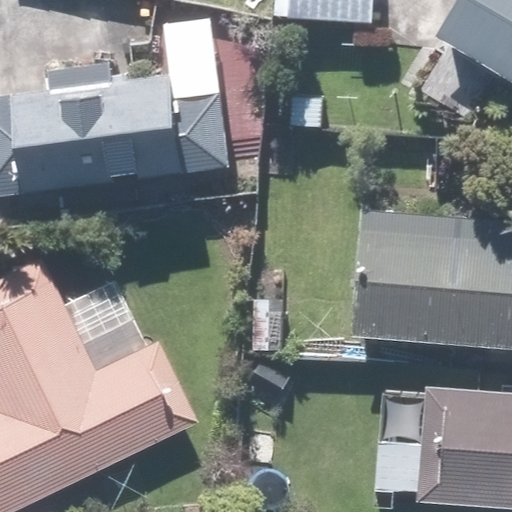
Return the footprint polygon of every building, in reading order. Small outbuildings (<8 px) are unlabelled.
[(375,0),(288,0),(287,21),(374,27),(375,0)] [(511,0),(458,0),(435,41),(511,85),(511,0)] [(0,96),(0,199),(229,169),(209,20),(162,27),(169,81),(121,87),(118,65),(39,76),(41,90),(0,96)] [(511,231),(357,218),(347,332),(511,346),(511,231)] [(0,511),(190,425),(118,270),(54,300),(35,259),(0,275),(0,511)] [(511,394),(381,386),(374,499),(511,506),(511,394)] [(280,418),(243,415),(239,473),(277,476),(280,418)] [(135,457),(83,479),(96,511),(109,511),(151,494),(135,457)] [(54,511),(47,498),(21,511),(54,511)]
